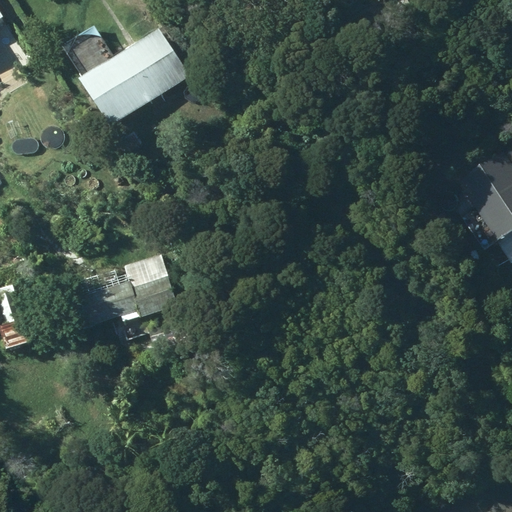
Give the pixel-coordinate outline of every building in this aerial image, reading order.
[(164,28),(85,79),(117,127),(195,75),(164,28)] [(136,130),(121,142),(130,155),(146,143),(136,130)] [(461,182),(511,253),(511,156),(507,149),(461,182)] [(74,189),(87,206),(99,198),(87,180),(74,189)] [(148,318),(182,307),(165,255),(129,267),(134,282),(77,301),(87,331),(145,310),(148,318)] [(16,291),(0,295),(0,296),(7,323),(3,324),(11,350),(37,343),(29,317),(24,318),(16,291)] [(190,319),(153,332),(161,355),(198,343),(190,319)]
